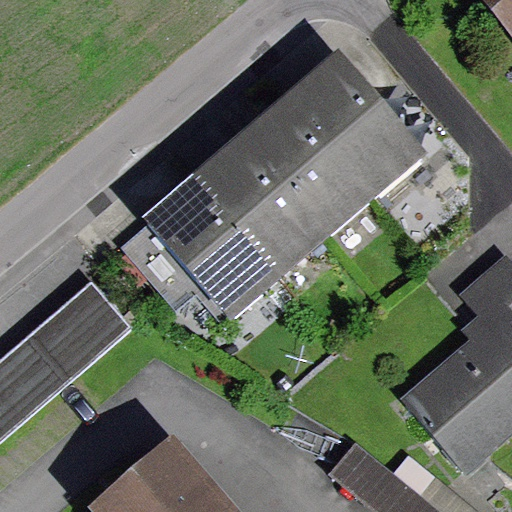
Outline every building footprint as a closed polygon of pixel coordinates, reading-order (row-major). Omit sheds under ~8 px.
[(511,0),(485,0),(511,31),(511,0)] [(421,160),(340,66),(291,106),(372,201),(421,160)] [(244,147),(325,241),(372,201),(291,106),(244,147)] [(197,187),(278,281),(325,241),(244,147),(197,187)] [(149,229),(230,322),(278,281),(197,187),(149,229)] [(405,408),(462,473),(511,430),(511,266),(466,304),(491,334),(405,408)] [(92,287),(0,366),(0,443),(131,331),(92,287)] [(106,511),(221,511),(173,455),(106,511)]
